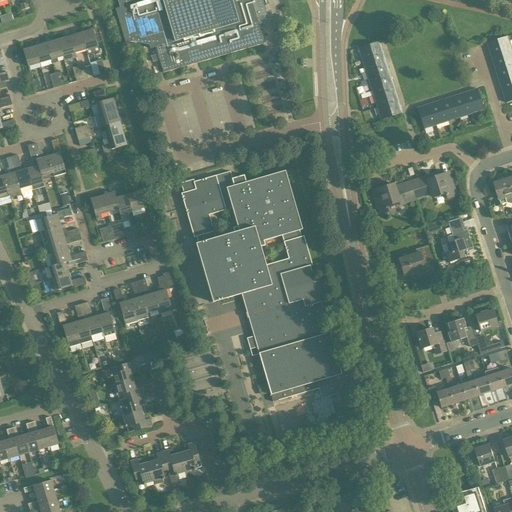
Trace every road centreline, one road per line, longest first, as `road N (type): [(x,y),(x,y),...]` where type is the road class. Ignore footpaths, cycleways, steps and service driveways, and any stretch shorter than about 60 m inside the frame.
road 1 (residential): [(321,0),(325,122),(348,227)]
road 2 (residential): [(408,447),(348,227)]
road 3 (residential): [(348,227),(338,0)]
road 4 (residential): [(230,498),(408,447)]
road 5 (residential): [(100,285),(160,267),(152,242),(91,255)]
road 6 (residential): [(481,170),(451,147),(366,172)]
road 7 (residential): [(127,511),(71,402)]
road 8 (residential): [(481,170),(475,194),(505,287)]
